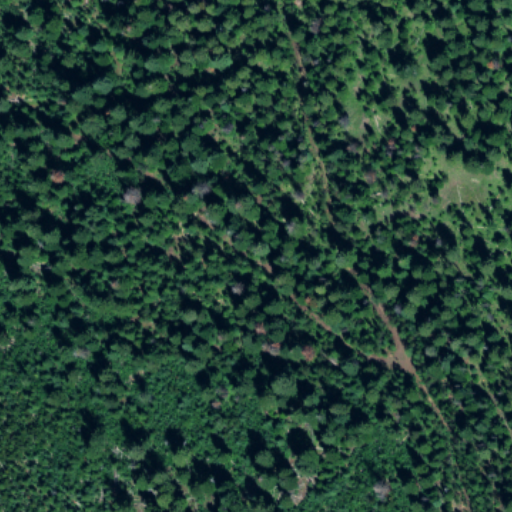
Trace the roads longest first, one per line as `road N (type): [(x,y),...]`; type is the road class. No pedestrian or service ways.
road 1 (track): [(511,508),(449,398),(322,253),(318,0)]
road 2 (track): [(316,217),(183,168),(0,27)]
